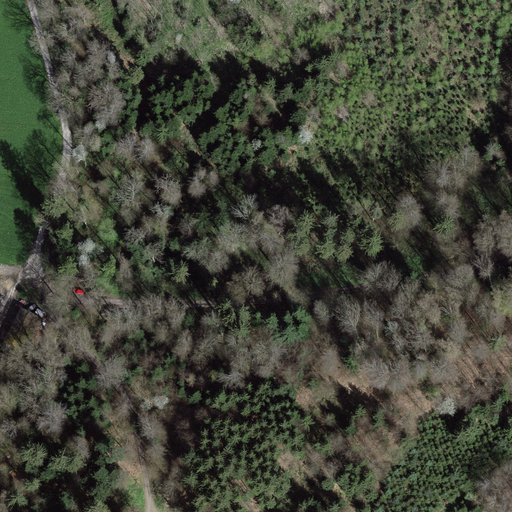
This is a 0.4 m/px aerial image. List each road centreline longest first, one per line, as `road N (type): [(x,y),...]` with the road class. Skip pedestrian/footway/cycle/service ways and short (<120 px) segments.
road 1 (track): [(511,268),(103,294),(27,267)]
road 2 (track): [(27,267),(86,327),(129,399),(150,467),(149,511)]
road 3 (unclassified): [(29,0),(66,137),(63,171),(27,267)]
